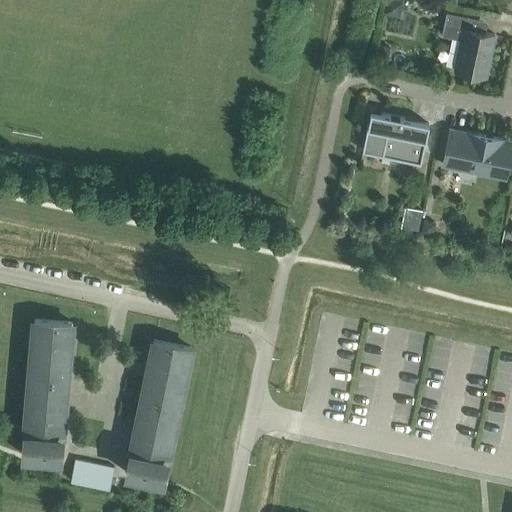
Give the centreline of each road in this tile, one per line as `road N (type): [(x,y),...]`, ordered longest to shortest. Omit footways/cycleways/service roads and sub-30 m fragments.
road 1 (unclassified): [(0,278),(267,335)]
road 2 (unclassified): [(235,511),(267,335)]
road 3 (residential): [(365,76),(511,107)]
